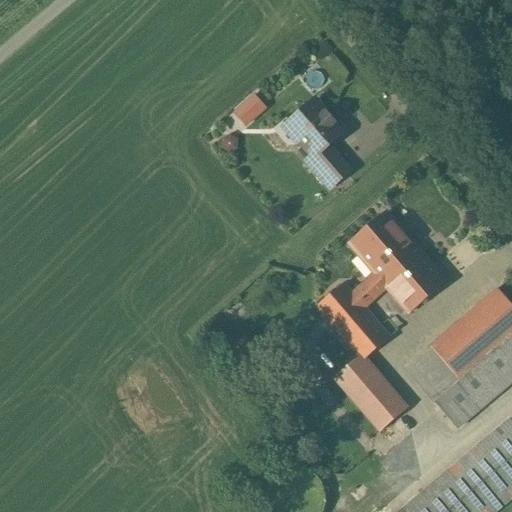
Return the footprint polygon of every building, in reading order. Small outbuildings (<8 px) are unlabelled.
[(249,125),(270,107),(256,90),(235,108),(249,125)] [(310,158),(312,160),(326,147),(343,133),(315,101),(287,124),(300,138),(297,142),(310,158)] [(348,173),(326,147),(312,160),(310,158),(304,163),(327,190),(348,173)] [(348,242),(373,274),(386,289),(408,315),(445,284),(384,212),(348,242)] [(363,309),(386,289),(373,274),(349,295),(340,285),(316,306),(358,355),(322,387),(370,442),(404,412),(363,362),(387,339),(363,309)] [(511,381),(511,308),(496,291),(403,370),(455,431),(511,381)] [(368,460),(312,394),(286,417),(342,482),(368,460)] [(494,511),(511,497),(511,425),(509,422),(402,511),(494,511)]
